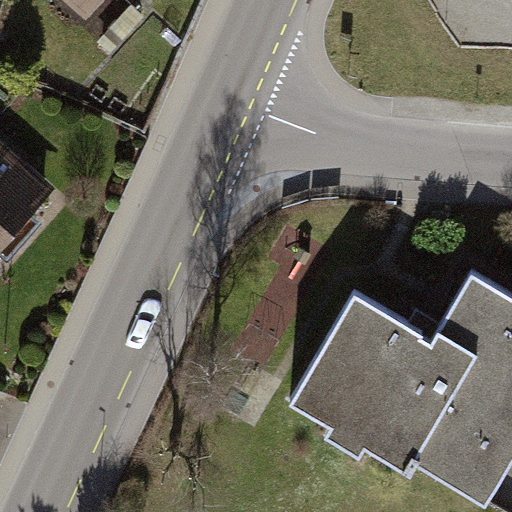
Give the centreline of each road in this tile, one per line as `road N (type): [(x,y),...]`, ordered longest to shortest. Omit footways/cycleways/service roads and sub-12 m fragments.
road 1 (secondary): [(226,93),(33,511)]
road 2 (residential): [(511,167),(336,146),(226,93)]
